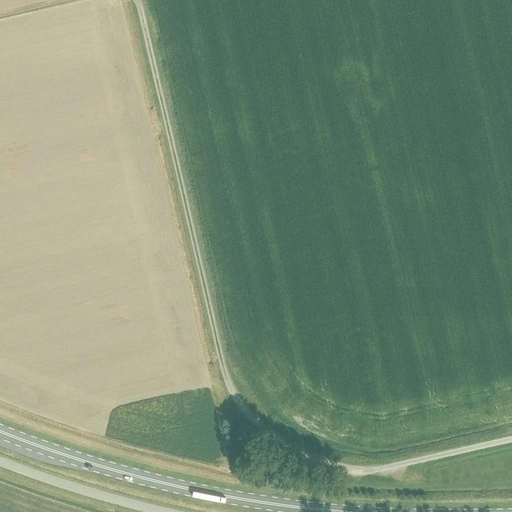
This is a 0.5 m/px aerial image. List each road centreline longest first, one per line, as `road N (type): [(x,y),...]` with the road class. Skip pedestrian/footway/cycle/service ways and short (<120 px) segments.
road 1 (track): [(139,0),(224,371),(248,405),(306,454),(382,467),(511,439)]
road 2 (primary): [(345,511),(174,485),(0,430)]
road 3 (unclassified): [(157,511),(0,461)]
